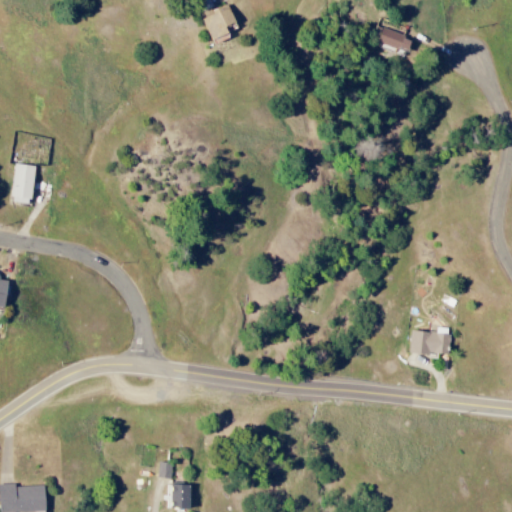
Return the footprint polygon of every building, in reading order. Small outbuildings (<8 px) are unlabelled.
[(211,46),(227,39),(223,28),(233,23),(226,7),(200,18),(211,46)] [(376,44),(403,52),(406,41),(401,40),(402,35),(380,29),(376,44)] [(8,202),(28,205),(33,167),(13,164),(8,202)] [(407,353),(446,357),(448,335),(409,331),(407,353)] [(170,465),(156,463),(155,479),(169,480),(170,465)] [(0,487),(0,511),(42,511),(42,486),(0,487)] [(188,487),(169,487),(168,510),(187,510),(188,487)]
